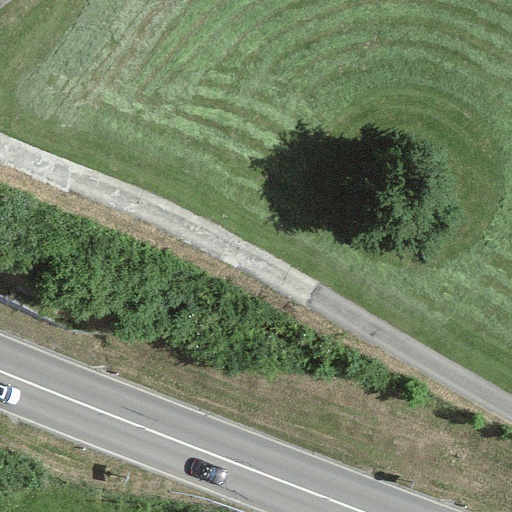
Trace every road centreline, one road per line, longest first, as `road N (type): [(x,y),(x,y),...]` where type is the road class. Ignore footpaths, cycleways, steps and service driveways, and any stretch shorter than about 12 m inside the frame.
road 1 (unclassified): [(511,410),(145,209),(0,143)]
road 2 (trunk): [(0,369),(353,511)]
